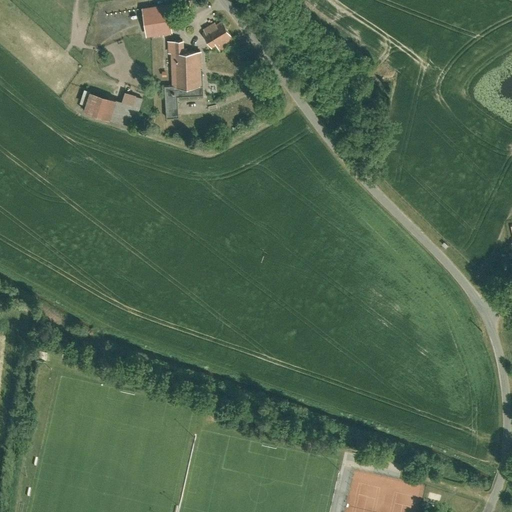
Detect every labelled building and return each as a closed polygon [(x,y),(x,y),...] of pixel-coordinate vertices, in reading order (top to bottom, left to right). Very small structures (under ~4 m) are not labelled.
[(141,7),(146,36),(171,32),(167,3),(141,7)] [(211,48),(216,45),(221,53),(234,45),(229,37),(233,36),(224,19),(218,23),(216,20),(203,28),(204,30),(202,32),(211,48)] [(199,49),(199,40),(170,40),(172,88),(202,87),(201,49),(199,49)] [(203,96),(202,87),(172,88),(165,88),(166,119),(177,118),(176,96),(203,96)] [(108,120),(114,100),(86,92),(81,112),(108,120)] [(131,105),(114,100),(108,120),(141,129),(149,99),(134,95),(131,105)]
